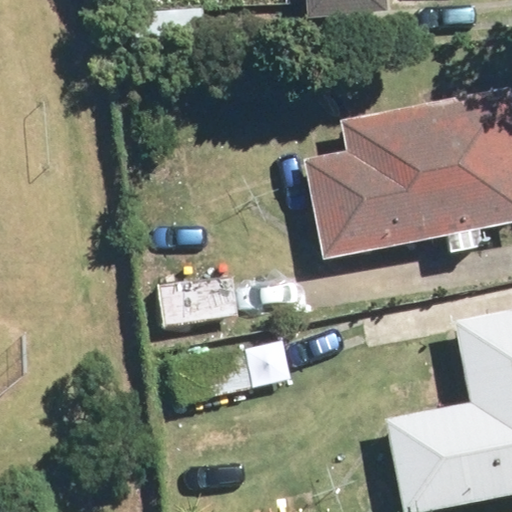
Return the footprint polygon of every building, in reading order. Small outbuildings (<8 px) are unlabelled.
[(305,0),(308,21),(393,11),(391,0),(305,0)] [(208,10),(138,7),(136,48),(206,51),(208,10)] [(338,126),(359,244),(511,217),(511,169),(500,98),(338,126)] [(240,281),(158,280),(157,326),(240,327),(240,281)] [(511,317),(456,330),(473,411),(384,423),(396,509),(511,493),(511,317)] [(250,355),(175,354),(175,397),(250,398),(250,355)]
